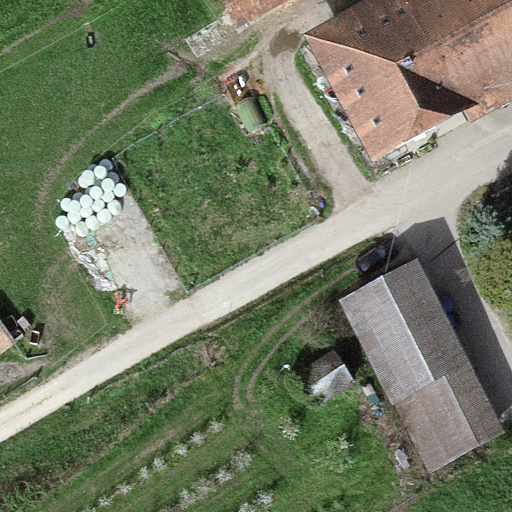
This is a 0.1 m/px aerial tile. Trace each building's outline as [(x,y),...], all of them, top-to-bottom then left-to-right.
[(226,0),(232,10),(250,0),(226,0)] [(511,0),(428,0),(331,52),(379,141),(511,69),(511,0)] [(511,190),(497,198),(511,226),(511,190)] [(405,278),(347,307),(428,468),(486,439),(405,278)] [(350,382),(333,357),(299,379),(316,404),(350,382)]
